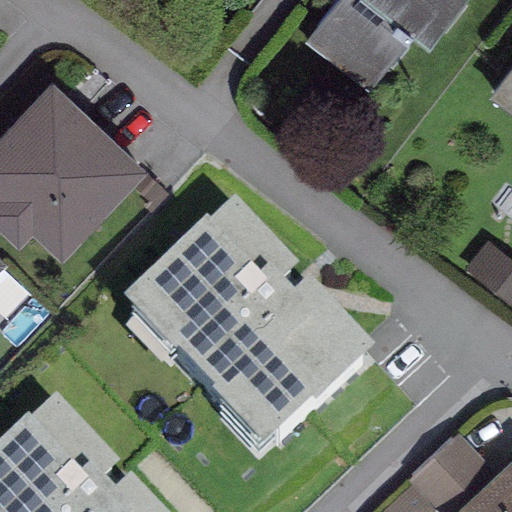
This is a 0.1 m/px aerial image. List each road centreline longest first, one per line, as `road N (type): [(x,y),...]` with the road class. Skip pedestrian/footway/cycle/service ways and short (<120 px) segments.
road 1 (residential): [(507,368),(70,19),(39,34),(0,74)]
road 2 (residential): [(507,368),(351,511)]
